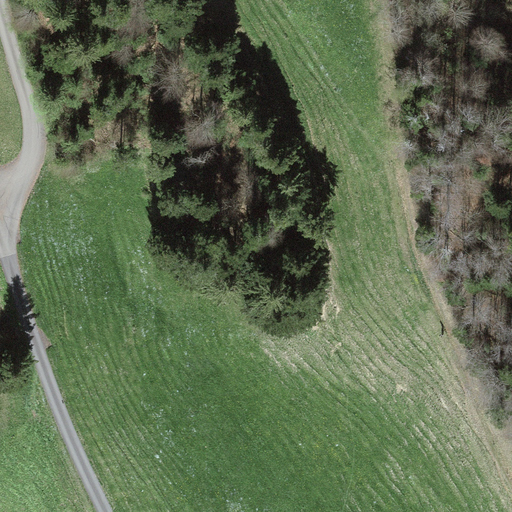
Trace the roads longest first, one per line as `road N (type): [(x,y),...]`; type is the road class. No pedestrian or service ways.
road 1 (track): [(0,231),(58,408),(106,511)]
road 2 (track): [(0,4),(34,142),(0,206)]
